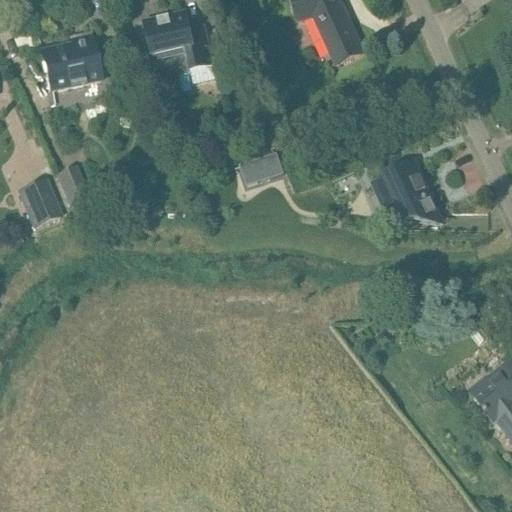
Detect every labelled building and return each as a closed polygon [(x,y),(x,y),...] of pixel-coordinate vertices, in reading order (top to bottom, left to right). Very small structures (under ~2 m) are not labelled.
[(342,9),(337,0),(291,0),(298,25),(315,20),(336,68),(363,56),(346,18),(344,20),(340,10),(342,9)] [(185,17),(144,26),(152,59),(186,51),(194,88),(216,83),(204,29),(189,32),(185,17)] [(72,51),(41,56),(48,96),(100,86),(91,43),(72,46),(72,51)] [(231,87),(254,136),(269,129),(247,80),(231,87)] [(311,154),(314,174),(331,170),(328,151),(311,154)] [(275,156),(240,168),(246,185),(281,173),(275,156)] [(413,165),(384,179),(400,215),(403,214),(406,219),(437,225),(427,203),(430,202),(413,165)] [(80,224),(83,223),(94,218),(90,209),(93,207),(77,169),(57,178),(73,216),(76,215),(80,224)] [(35,233),(64,221),(48,182),(19,195),(35,233)] [(511,363),(490,382),(489,381),(470,397),(494,426),(496,425),(511,445),(511,363)]
